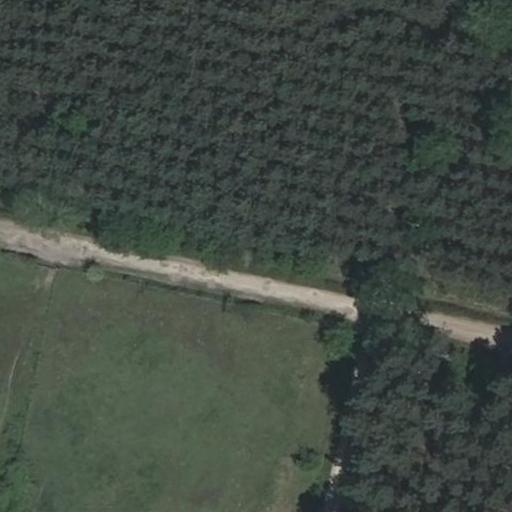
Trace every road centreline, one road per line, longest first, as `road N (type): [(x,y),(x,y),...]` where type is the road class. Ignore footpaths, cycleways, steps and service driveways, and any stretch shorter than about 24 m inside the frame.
road 1 (track): [(0,231),(511,340)]
road 2 (track): [(330,511),(378,313)]
